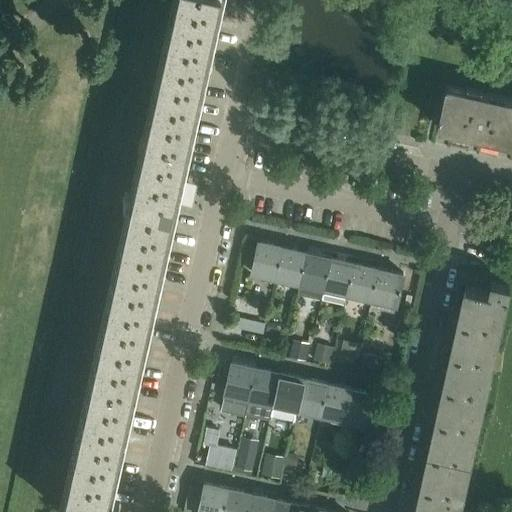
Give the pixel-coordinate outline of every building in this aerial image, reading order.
[(223,0),(175,0),(61,511),(62,511),(117,511),(120,501),(112,499),(178,203),(183,204),(187,182),(183,181),(223,0)] [(436,124),(511,141),(511,135),(511,99),(445,84),(436,124)] [(276,282),(284,246),(259,240),(252,272),(263,275),(263,279),(276,282)] [(299,287),(307,251),(284,246),(276,282),(277,282),(277,278),(300,283),(299,287)] [(307,251),(299,287),(298,294),(321,299),(323,292),(331,256),(307,251)] [(355,262),(331,256),(323,292),(324,288),(347,294),(346,297),(347,298),(355,262)] [(347,298),(371,303),(379,267),(355,262),(347,298)] [(403,272),(379,267),(371,303),(370,307),(393,312),(394,304),(396,304),(403,272)] [(466,285),(415,511),(451,511),(497,311),(502,312),(506,296),(507,297),(509,284),(490,280),(488,290),(466,285)] [(264,331),(267,319),(241,314),(239,326),(264,331)] [(294,338),(291,354),(309,357),(312,342),(294,338)] [(341,354),(359,359),(363,342),(346,338),(341,354)] [(315,356),(333,361),(336,347),(319,342),(315,356)] [(225,391),(250,397),(257,366),(232,360),(225,391)] [(250,397),(274,403),(281,371),(257,366),(250,397)] [(294,420),(297,408),(304,376),(281,371),(274,403),(271,415),(294,420)] [(328,382),(304,376),(297,408),(321,414),(328,382)] [(321,414),(345,420),(352,387),(328,382),(321,414)] [(376,393),(352,387),(345,420),(368,425),(376,393)] [(243,434),(237,465),(255,469),(261,437),(243,434)] [(212,462),(233,467),(238,446),(217,441),(212,462)] [(268,450),(263,471),(283,475),(287,454),(268,450)] [(224,511),(230,487),(206,481),(198,511),(224,511)] [(224,511),(249,511),(254,492),(230,487),(224,511)] [(273,511),(277,497),(254,492),(249,511),(273,511)] [(298,511),(301,503),(277,497),(273,511),(298,511)] [(324,511),(325,508),(301,503),(298,511),(324,511)]
